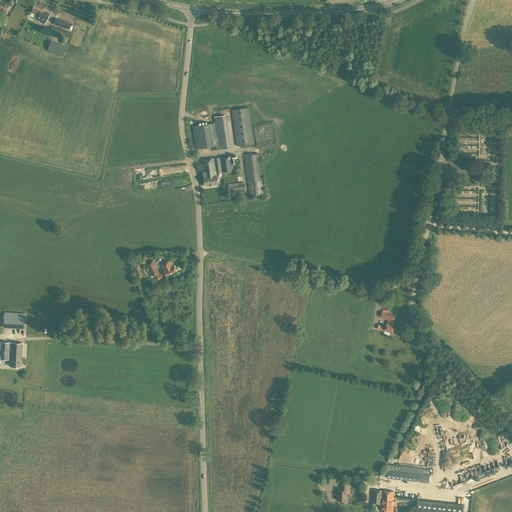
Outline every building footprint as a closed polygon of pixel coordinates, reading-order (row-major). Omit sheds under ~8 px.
[(0,0),(0,16),(3,18),(10,3),(2,0),(0,0)] [(33,8),(32,8),(30,13),(36,15),(34,19),(44,24),(50,13),(42,10),(43,8),(45,9),(47,5),(41,2),(41,3),(36,0),(36,1),(34,1),(32,4),(34,5),(33,8)] [(68,29),(70,24),(67,22),(55,18),(53,24),(65,28),(68,29)] [(73,33),(52,25),(50,31),(71,39),(73,33)] [(46,52),(61,55),(63,47),(48,43),(46,52)] [(72,82),(79,57),(66,53),(59,78),(72,82)] [(94,68),(94,67),(94,65),(93,64),(92,63),(91,62),(90,61),(88,61),(87,61),(86,61),(85,61),(84,62),(82,63),(81,64),(81,65),(80,67),(80,68),(80,70),(81,71),(81,72),(82,73),(83,74),(85,75),(87,75),(88,75),(90,75),(91,74),(92,73),(93,72),(94,71),(94,70),(94,68)] [(237,146),(254,144),(249,107),(232,110),(237,146)] [(219,149),(215,123),(193,126),(196,149),(215,146),(215,150),(219,149)] [(250,196),(264,194),(262,180),(259,153),(244,155),(250,196)] [(234,171),(232,156),(202,160),(205,186),(218,184),(216,173),(234,171)] [(244,191),(243,183),(227,185),(228,193),(244,191)] [(161,273),(163,277),(166,276),(177,271),(174,265),(173,266),(169,259),(160,264),(164,271),(161,273)] [(146,264),(153,276),(159,273),(153,261),(146,264)] [(133,266),(137,278),(143,276),(141,270),(139,264),(133,266)] [(397,297),(395,294),(384,298),(385,302),(397,297)] [(24,313),(4,312),(3,327),(23,328),(24,313)] [(381,317),(390,320),(387,328),(380,326),(379,329),(385,332),(385,330),(393,333),(395,328),(394,328),(394,326),(393,326),(394,322),(396,316),(383,312),(381,317)] [(0,341),(0,358),(6,359),(6,366),(9,366),(21,366),(22,343),(0,341)] [(496,461),(471,473),(474,478),(478,475),(498,466),(496,461)] [(421,482),(422,468),(388,464),(386,478),(421,482)] [(342,484),(342,490),(338,490),(337,500),(341,500),(341,503),(346,503),(347,492),(349,492),(350,484),(342,484)] [(371,503),(380,504),(380,510),(392,511),(393,491),(372,490),(371,503)] [(462,511),(463,504),(417,500),(415,511),(462,511)]
